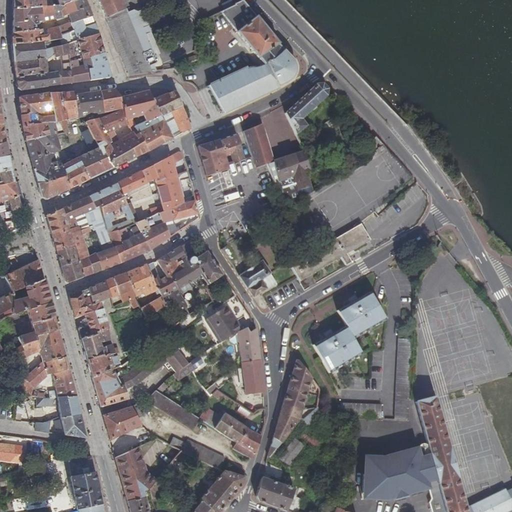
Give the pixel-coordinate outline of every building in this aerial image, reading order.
[(84,0),(51,0),(43,0),(12,0),(12,5),(12,10),(41,9),(55,8),(67,7),(83,0),(84,0)] [(67,7),(55,8),(55,20),(61,19),(68,15),(71,23),(90,16),(87,8),(83,0),(67,7)] [(97,0),(109,29),(130,77),(149,74),(123,12),(125,11),(119,0),(97,0)] [(248,72),(246,70),(211,86),(211,88),(225,112),(287,83),(290,81),(292,79),(294,76),(295,74),(296,71),(296,67),(295,64),(294,61),(293,58),(291,57),(280,45),(280,43),(266,28),(263,24),(244,1),(238,4),(223,12),(265,64),(248,72)] [(41,9),(41,17),(41,24),(55,20),(55,8),(41,9)] [(30,17),(41,17),(41,9),(12,10),(12,17),(12,28),(12,34),(35,33),(33,23),(29,23),(30,17)] [(60,40),(59,40),(62,47),(66,45),(98,36),(94,26),(90,16),(71,23),(73,31),(61,36),(60,40)] [(57,28),(61,36),(73,31),(71,23),(57,28)] [(46,33),(46,38),(41,38),(41,33),(38,33),(35,33),(12,34),(11,42),(11,46),(49,43),(59,40),(60,40),(61,36),(57,28),(46,33)] [(77,60),(90,57),(104,54),(101,45),(98,36),(66,45),(68,63),(77,60)] [(52,50),(49,43),(11,46),(12,56),(13,65),(43,62),(54,57),(52,50)] [(54,67),(55,74),(58,87),(72,86),(68,63),(66,45),(62,47),(52,50),(54,57),(43,62),(13,65),(14,72),(15,79),(46,76),(45,69),(54,67)] [(108,66),(104,54),(90,57),(92,70),(88,71),(90,83),(103,81),(110,80),(111,78),(108,66)] [(92,70),(90,57),(77,60),(79,73),(88,71),(92,70)] [(85,84),(90,83),(88,71),(79,73),(77,60),(68,63),(72,86),(85,84)] [(46,76),(47,89),(52,88),(58,87),(55,74),(46,76)] [(17,90),(20,93),(33,91),(47,89),(46,76),(15,79),(16,84),(17,90)] [(316,84),(286,113),(298,134),(307,125),(301,119),(326,96),(328,87),(327,87),(323,84),(316,84)] [(127,121),(132,120),(143,118),(146,124),(148,122),(162,116),(172,111),(181,107),(175,93),(166,97),(154,102),(149,92),(118,100),(114,91),(106,92),(99,93),(104,112),(121,108),(127,121)] [(89,116),(98,114),(104,112),(99,93),(85,95),(74,97),(79,118),(89,116)] [(68,121),(79,118),(74,97),(70,95),(66,95),(60,96),(68,121)] [(53,111),(49,96),(20,100),(18,102),(20,108),(22,117),(39,114),(40,116),(45,116),(44,113),(53,111)] [(68,121),(60,96),(54,96),(49,96),(53,111),(53,115),(54,118),(53,118),(53,125),(62,123),(68,121)] [(183,133),(189,130),(189,127),(181,107),(172,111),(181,133),(183,133)] [(110,145),(118,141),(115,131),(129,126),(127,121),(121,108),(104,112),(98,114),(109,143),(110,145)] [(43,120),(40,116),(39,114),(22,117),(23,121),(25,128),(49,125),(53,125),(53,118),(43,120)] [(101,146),(109,143),(98,114),(89,116),(89,119),(86,120),(91,129),(100,147),(101,146)] [(146,125),(146,124),(136,128),(137,131),(146,151),(171,138),(163,120),(164,120),(162,116),(148,122),(149,124),(146,125)] [(137,131),(136,128),(132,120),(127,121),(129,126),(132,133),(137,131)] [(57,137),(65,135),(62,123),(53,125),(49,125),(25,128),(26,136),(28,143),(57,137)] [(305,149),(275,162),(261,124),(242,132),(251,158),(255,170),(269,165),(277,188),(282,186),(289,208),(316,191),(309,171),(313,169),(306,149),(305,149)] [(93,150),(100,147),(91,129),(83,132),(93,150)] [(132,133),(118,141),(110,145),(109,143),(101,146),(111,168),(127,160),(146,151),(137,131),(132,133)] [(220,149),(239,144),(236,134),(224,138),(216,140),(220,149)] [(375,136),(367,143),(374,152),(384,146),(375,136)] [(55,152),(61,150),(57,137),(28,143),(32,163),(37,185),(80,168),(86,180),(111,168),(101,146),(100,147),(93,150),(64,164),(62,159),(57,161),(55,152)] [(216,140),(195,147),(197,152),(201,161),(207,177),(227,168),(226,165),(243,157),(239,144),(220,149),(216,140)] [(0,157),(9,156),(7,150),(6,143),(0,144),(0,157)] [(179,152),(177,151),(145,168),(115,185),(121,196),(155,179),(167,209),(194,198),(192,193),(186,195),(179,179),(187,176),(185,170),(176,173),(171,162),(181,158),(179,152)] [(0,172),(12,170),(10,162),(9,156),(0,157),(0,172)] [(86,180),(80,168),(37,185),(38,193),(39,198),(44,200),(55,195),(68,189),(86,180)] [(12,170),(0,172),(0,184),(15,181),(14,177),(12,170)] [(0,184),(0,202),(8,200),(11,211),(21,208),(18,197),(18,194),(15,185),(15,181),(0,184)] [(125,214),(124,216),(126,220),(131,217),(130,214),(121,196),(115,185),(101,191),(88,197),(93,208),(97,206),(103,222),(124,213),(125,214)] [(93,208),(88,197),(46,216),(49,226),(52,238),(78,230),(73,218),(84,213),(93,208)] [(163,211),(170,222),(178,218),(197,210),(194,198),(167,209),(163,211)] [(97,206),(93,208),(84,213),(89,226),(93,224),(101,247),(110,243),(114,249),(122,245),(120,239),(116,231),(108,235),(106,229),(103,222),(97,206)] [(145,229),(120,239),(122,245),(114,249),(104,253),(95,255),(101,269),(122,261),(136,255),(155,246),(165,239),(176,232),(170,222),(163,211),(139,220),(145,229)] [(134,212),(130,214),(131,217),(134,222),(138,221),(134,212)] [(131,217),(126,220),(106,229),(108,235),(116,231),(134,222),(131,217)] [(176,232),(184,226),(178,218),(170,222),(176,232)] [(351,263),(347,255),(351,253),(370,242),(360,225),(341,236),(308,256),(291,266),(301,282),(342,258),(346,266),(351,263)] [(80,229),(78,230),(52,238),(54,244),(56,252),(74,246),(79,261),(87,258),(89,257),(80,229)] [(201,271),(205,277),(207,282),(208,283),(223,273),(208,249),(196,256),(192,254),(190,250),(190,248),(188,244),(192,242),(189,238),(180,245),(189,259),(195,262),(201,271)] [(110,243),(101,247),(104,253),(114,249),(110,243)] [(166,265),(172,275),(171,276),(178,288),(198,275),(201,271),(195,262),(189,259),(180,245),(172,250),(165,255),(170,263),(166,265)] [(61,269),(79,261),(74,246),(56,252),(58,257),(61,269)] [(89,257),(87,258),(94,272),(101,269),(95,255),(89,257)] [(158,274),(153,262),(146,265),(155,287),(161,297),(165,304),(170,301),(172,301),(168,293),(178,288),(171,276),(172,275),(166,265),(170,263),(165,255),(156,261),(165,277),(158,281),(156,276),(158,274)] [(94,272),(87,258),(79,261),(61,269),(63,275),(65,282),(68,284),(83,277),(94,272)] [(22,267),(4,277),(15,286),(43,277),(39,266),(37,259),(22,267)] [(238,275),(252,296),(276,281),(270,272),(263,260),(238,275)] [(142,292),(155,287),(146,265),(135,269),(124,274),(134,296),(139,294),(142,292)] [(120,293),(123,301),(130,298),(134,296),(124,274),(121,275),(115,278),(117,285),(120,293)] [(0,314),(1,314),(0,311),(0,308),(13,303),(16,288),(15,286),(4,277),(10,289),(0,294),(0,314)] [(15,286),(16,288),(13,303),(11,310),(16,309),(25,306),(48,299),(45,287),(43,277),(15,286)] [(120,293),(117,285),(115,278),(111,279),(106,281),(111,296),(115,305),(123,301),(120,293)] [(85,307),(98,302),(111,296),(106,281),(98,284),(78,293),(70,296),(69,299),(74,318),(83,314),(86,313),(85,307)] [(179,290),(178,288),(168,293),(172,301),(170,301),(177,311),(185,305),(180,295),(180,292),(179,290)] [(315,348),(329,373),(362,354),(354,339),(387,320),(372,295),(364,299),(358,302),(356,299),(350,303),(351,306),(346,309),(339,314),(346,326),(347,329),(339,333),(334,336),(332,333),(326,336),(328,340),(322,343),(315,348)] [(130,298),(138,316),(143,315),(141,309),(138,305),(134,296),(130,298)] [(161,297),(143,308),(141,309),(143,315),(144,317),(165,304),(161,297)] [(25,306),(32,328),(16,333),(17,337),(19,342),(41,336),(44,332),(56,329),(52,313),(48,299),(25,306)] [(107,328),(98,302),(85,307),(86,313),(83,314),(87,325),(77,328),(79,336),(107,328)] [(237,333),(242,331),(227,306),(206,318),(220,343),(231,336),(237,333)] [(9,318),(18,314),(16,309),(11,310),(7,312),(9,318)] [(114,350),(112,345),(107,328),(79,336),(82,345),(86,359),(108,352),(114,350)] [(242,331),(237,333),(241,362),(260,360),(258,346),(256,328),(249,332),(246,328),(242,331)] [(36,350),(40,361),(63,354),(58,335),(56,329),(44,332),(41,336),(19,342),(14,346),(20,354),(36,350)] [(14,346),(19,342),(17,337),(10,344),(12,347),(14,346)] [(157,348),(167,359),(176,371),(180,368),(188,362),(169,339),(157,348)] [(400,340),(393,421),(403,422),(407,423),(409,402),(414,341),(400,340)] [(167,359),(157,348),(125,374),(121,376),(126,383),(133,381),(149,368),(151,371),(167,359)] [(112,367),(119,365),(119,366),(121,364),(118,353),(109,356),(108,352),(86,359),(88,365),(91,376),(112,367)] [(47,391),(48,398),(54,398),(55,399),(75,395),(68,371),(63,354),(40,361),(39,361),(28,374),(26,372),(15,384),(14,392),(18,393),(18,396),(20,396),(29,398),(30,388),(43,374),(48,373),(53,390),(47,391)] [(192,368),(202,361),(199,356),(197,357),(188,362),(180,368),(184,374),(192,368)] [(267,457),(295,421),(301,414),(312,377),(298,357),(290,382),(278,424),(267,457)] [(260,360),(241,362),(245,395),(264,392),(260,360)] [(96,390),(101,405),(126,398),(125,394),(123,389),(118,378),(112,367),(91,376),(96,390)] [(148,396),(194,427),(200,417),(156,388),(148,396)] [(223,394),(217,390),(211,394),(219,399),(223,394)] [(55,417),(56,419),(59,418),(80,412),(77,403),(75,395),(55,399),(54,398),(48,398),(38,399),(39,407),(57,407),(59,415),(55,417)] [(137,417),(147,412),(140,400),(130,406),(137,417)] [(416,447),(401,451),(384,457),(368,457),(368,475),(364,475),(364,495),(374,495),(375,501),(391,501),(397,500),(398,501),(399,501),(411,497),(410,496),(432,489),(434,497),(431,502),(434,511),(507,511),(511,510),(511,495),(508,487),(469,507),(436,400),(430,402),(427,403),(417,405),(431,453),(422,456),(419,446),(416,447)] [(341,404),(340,418),(350,419),(360,419),(379,420),(381,407),(341,404)] [(140,422),(137,417),(130,406),(103,414),(108,431),(110,440),(140,422)] [(247,417),(250,412),(241,406),(238,411),(247,417)] [(223,417),(220,415),(207,407),(200,417),(216,427),(223,417)] [(314,408),(299,422),(306,429),(321,415),(314,408)] [(80,412),(59,418),(63,434),(87,437),(82,420),(80,412)] [(223,412),(220,415),(223,417),(216,427),(236,441),(233,446),(250,457),(252,451),(255,453),(261,437),(223,412)] [(34,433),(49,432),(49,422),(33,422),(34,433)] [(318,441),(296,424),(292,430),(313,447),(318,441)] [(220,469),(226,458),(187,437),(184,440),(171,433),(167,441),(180,448),(220,469)] [(303,443),(293,436),(278,456),(288,464),(303,443)] [(63,443),(46,441),(45,452),(62,454),(63,443)] [(122,482),(127,501),(142,496),(141,493),(149,491),(152,487),(154,484),(146,477),(137,443),(115,457),(122,482)] [(24,448),(0,445),(0,459),(22,462),(24,448)] [(80,511),(103,511),(95,470),(93,462),(92,456),(70,461),(72,475),(70,476),(76,507),(79,507),(80,511)] [(169,473),(173,476),(176,471),(171,461),(165,469),(169,473)] [(157,480),(161,483),(169,473),(165,469),(157,480)] [(224,471),(201,501),(202,502),(214,511),(218,511),(231,497),(241,486),(244,477),(225,470),(224,471)] [(262,476),(255,496),(257,500),(279,508),(290,511),(297,511),(302,498),(292,495),(295,488),(262,476)] [(158,496),(156,489),(161,483),(157,480),(154,484),(152,487),(154,497),(158,496)] [(146,511),(142,496),(127,501),(130,511),(146,511)] [(214,511),(202,502),(193,511),(214,511)]
